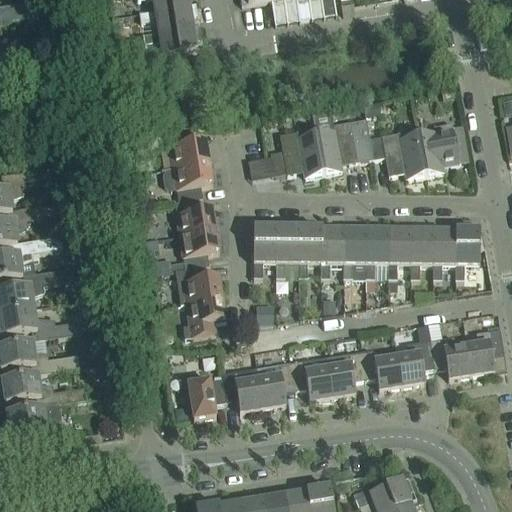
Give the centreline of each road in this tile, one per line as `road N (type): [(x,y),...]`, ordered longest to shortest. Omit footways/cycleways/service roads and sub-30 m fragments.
road 1 (tertiary): [(480,511),(455,467),(404,434),(0,497)]
road 2 (residential): [(214,0),(222,53),(454,8)]
road 3 (residential): [(236,206),(492,211)]
road 4 (residential): [(282,340),(508,307)]
road 5 (residential): [(492,211),(454,8)]
road 6 (residential): [(236,327),(236,206)]
